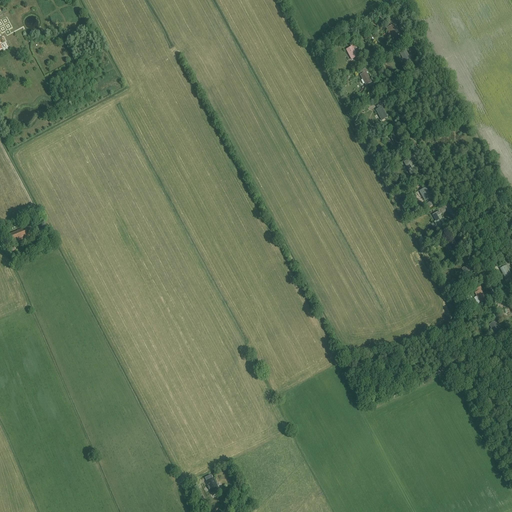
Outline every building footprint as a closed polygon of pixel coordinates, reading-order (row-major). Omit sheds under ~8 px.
[(396,40),(400,38),(399,35),(398,36),(392,26),(389,28),(390,29),(387,30),(392,39),(394,38),(396,40)] [(353,49),(356,47),(354,43),(350,45),(351,48),(347,50),(352,60),(357,57),(353,49)] [(409,65),(414,63),(412,60),(411,61),(406,51),(402,53),(403,54),(401,55),(405,64),(408,63),(409,65)] [(366,86),(371,83),(366,73),(367,72),(365,69),(361,72),(363,76),(361,77),(366,86)] [(381,120),(387,117),(382,108),(383,107),(381,104),(377,107),(379,111),(377,112),(381,120)] [(396,148),(402,145),(397,135),(391,138),(396,148)] [(411,176),(417,173),(411,163),(409,159),(404,162),(406,167),(411,176)] [(425,201),(431,198),(426,189),(420,192),(425,201)] [(440,228),(445,225),(440,215),(441,215),(439,212),(435,214),(437,218),(435,219),(440,228)] [(21,240),(30,236),(27,227),(18,231),(18,232),(10,235),(13,242),(21,239),(21,240)] [(454,254),(459,251),(454,241),(455,240),(453,238),(449,240),(451,244),(449,245),(454,254)] [(475,273),(472,275),(468,266),(462,269),(467,279),(470,277),(470,279),(472,278),(473,278),(477,276),(475,273)] [(506,279),(511,276),(506,266),(503,268),(503,269),(501,270),(506,279)] [(481,303),(486,300),(481,290),(482,290),(480,287),(476,289),(478,293),(476,294),(481,303)] [(494,335),(500,333),(501,336),(505,335),(503,329),(499,331),(495,322),(492,324),(492,325),(490,326),(494,335)] [(212,494),(219,490),(217,486),(214,478),(205,482),(208,487),(209,486),(210,489),(209,490),(211,493),(212,493),(212,494)]
